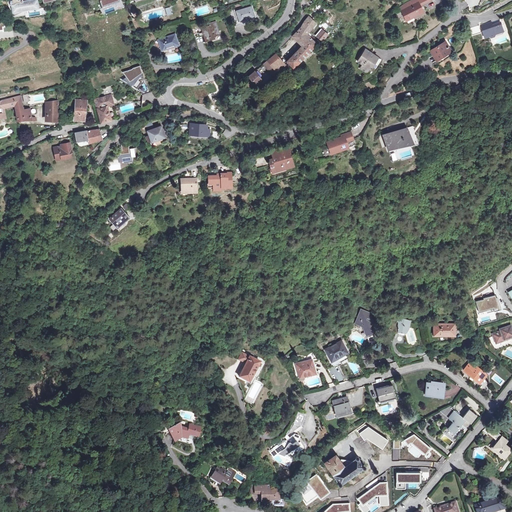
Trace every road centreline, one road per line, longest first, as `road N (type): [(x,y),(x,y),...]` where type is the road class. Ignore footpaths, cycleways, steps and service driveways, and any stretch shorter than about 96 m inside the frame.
road 1 (residential): [(494,405),(436,363),(311,395)]
road 2 (residential): [(131,199),(185,169),(296,128)]
road 3 (residential): [(376,106),(416,47),(456,17),(511,11)]
road 4 (tertiary): [(170,101),(168,84),(227,65),(279,25),(291,0)]
road 5 (tertiary): [(511,73),(442,81),(376,106)]
road 6 (tertiary): [(296,128),(239,130),(170,101)]
road 7 (unclassified): [(121,119),(47,135),(0,162)]
road 8 (unknown): [(311,395),(282,430),(265,433),(232,375)]
